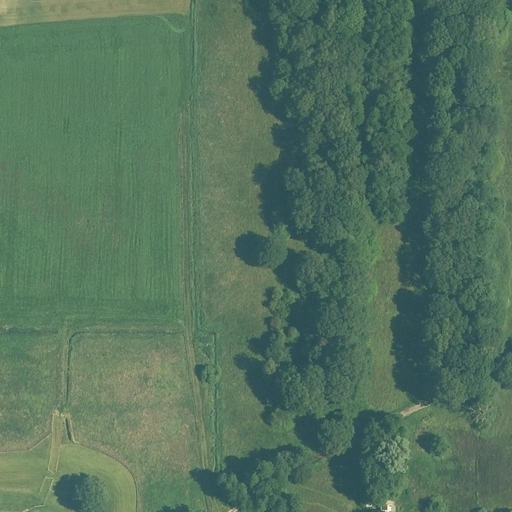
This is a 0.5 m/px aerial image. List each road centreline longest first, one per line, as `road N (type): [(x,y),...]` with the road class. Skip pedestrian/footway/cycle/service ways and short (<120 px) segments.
road 1 (track): [(208,511),(189,332),(182,115)]
road 2 (track): [(224,511),(277,470),(511,367)]
